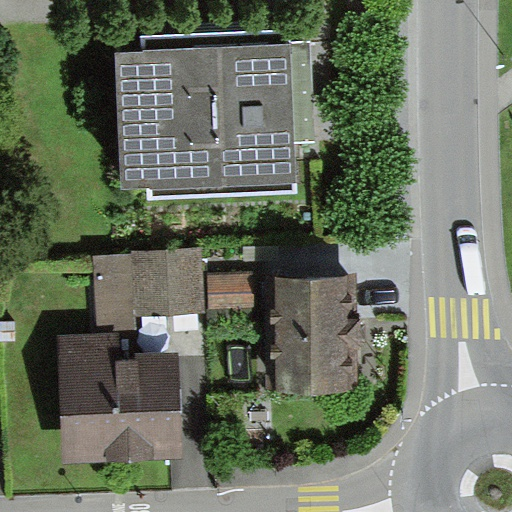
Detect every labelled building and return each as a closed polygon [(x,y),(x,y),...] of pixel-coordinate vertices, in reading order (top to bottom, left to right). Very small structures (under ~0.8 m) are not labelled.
[(113,43),(119,193),(292,186),(287,37),(113,43)] [(92,253),(94,317),(197,314),(196,250),(92,253)] [(356,314),(343,314),(342,270),(262,270),(263,385),(343,385),(343,342),(357,342),(356,314)] [(250,306),(249,274),(205,274),(205,307),(250,306)] [(53,332),(54,454),(175,452),(173,353),(114,354),(114,331),(53,332)]
